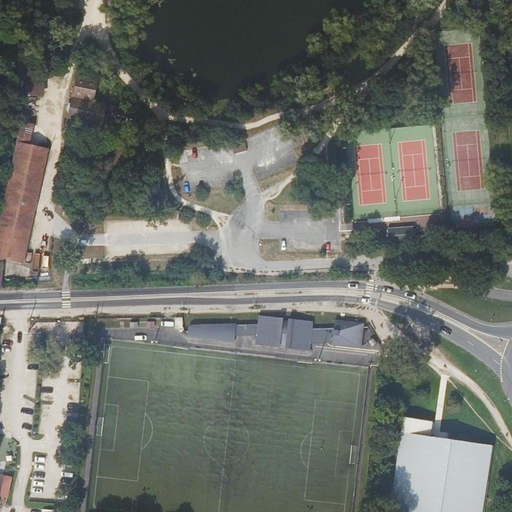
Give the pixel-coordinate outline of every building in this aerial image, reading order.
[(42,68),(23,67),(24,96),(43,96),(42,68)] [(73,88),(95,93),(98,80),(76,75),(73,88)] [(93,101),(95,93),(73,88),(72,96),(93,101)] [(102,126),(103,121),(105,114),(107,104),(93,101),(72,96),(67,119),(102,126)] [(131,120),(134,110),(107,104),(105,114),(128,119),(131,120)] [(126,126),(128,119),(105,114),(103,121),(126,126)] [(33,123),(22,121),(17,142),(29,145),(33,123)] [(48,149),(29,145),(17,142),(12,167),(1,215),(0,218),(0,256),(23,262),(34,216),(45,167),(48,149)] [(408,242),(407,229),(389,231),(391,243),(408,242)] [(313,321),(259,316),(258,324),(256,336),(255,345),(285,348),(310,351),(311,344),(333,343),(333,344),(361,347),(363,323),(335,320),(334,328),(313,328),(313,321)] [(256,336),(258,324),(236,325),(235,336),(256,336)] [(236,325),(193,327),(190,327),(190,332),(189,337),(235,342),(235,336),(236,325)] [(388,373),(388,364),(379,365),(379,373),(388,373)] [(485,511),(494,442),(431,434),(432,419),(401,415),(388,511),(485,511)]
